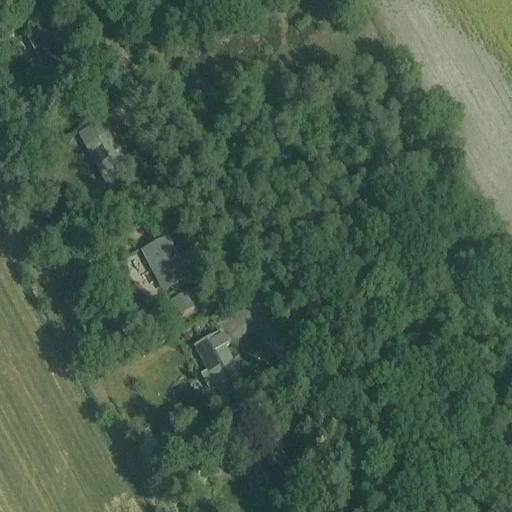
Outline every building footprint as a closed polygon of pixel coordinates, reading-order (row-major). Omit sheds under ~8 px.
[(49,79),(71,67),(51,30),(29,42),(49,79)] [(109,190),(131,178),(110,139),(102,124),(79,136),(90,155),(109,190)] [(164,292),(186,280),(166,243),(144,254),(164,292)] [(223,400),(245,388),(224,350),(228,347),(222,336),(204,346),(212,361),(204,365),(223,400)] [(278,503),(300,491),(279,452),(283,450),(277,439),(259,448),(267,463),(259,468),(278,503)]
